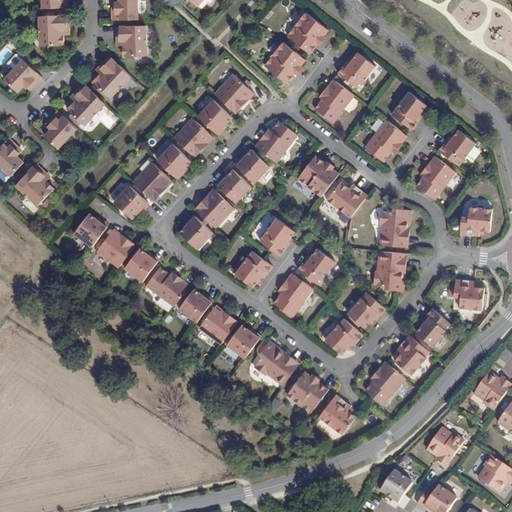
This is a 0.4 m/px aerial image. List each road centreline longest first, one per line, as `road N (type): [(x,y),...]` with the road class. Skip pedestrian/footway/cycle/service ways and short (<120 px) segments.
road 1 (residential): [(287,109),(264,115),(167,223),(174,243),(255,304)]
road 2 (residential): [(255,304),(336,365),(351,365),(429,277),(440,247)]
road 3 (unclassified): [(157,511),(324,469),(404,425)]
road 4 (residential): [(511,155),(497,119),(345,0)]
road 5 (residential): [(0,101),(29,107),(86,49),(89,0)]
road 6 (residential): [(404,425),(511,314)]
road 7 (residential): [(388,185),(287,109)]
